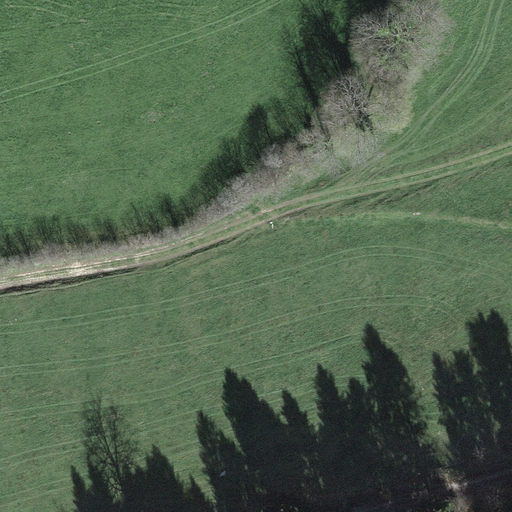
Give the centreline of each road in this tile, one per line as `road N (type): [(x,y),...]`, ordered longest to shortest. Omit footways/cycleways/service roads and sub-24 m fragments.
road 1 (track): [(0,281),(184,249),(511,148)]
road 2 (track): [(511,462),(361,511)]
